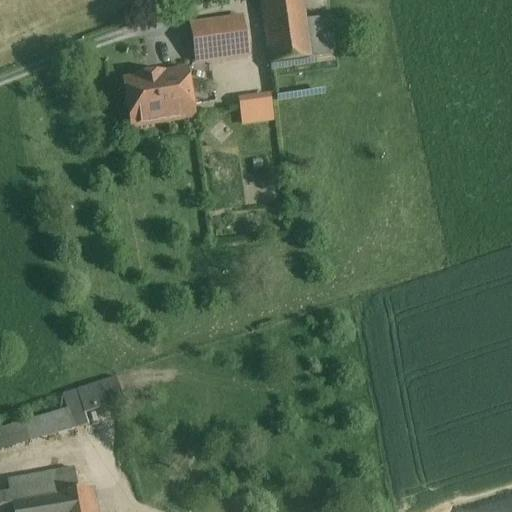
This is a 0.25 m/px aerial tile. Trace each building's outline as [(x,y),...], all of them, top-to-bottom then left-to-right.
[(303,0),(260,6),(268,66),(335,57),(330,19),(306,22),(303,0)] [(244,18),(190,24),(195,64),(248,57),(244,18)] [(195,119),(187,71),(122,81),(130,130),(195,119)] [(242,104),(243,125),(277,122),(276,101),(242,104)] [(65,408),(0,427),(0,453),(85,428),(81,413),(123,400),(117,379),(61,395),(65,408)] [(98,511),(95,491),(78,494),(74,470),(8,481),(10,495),(0,496),(0,511),(98,511)]
